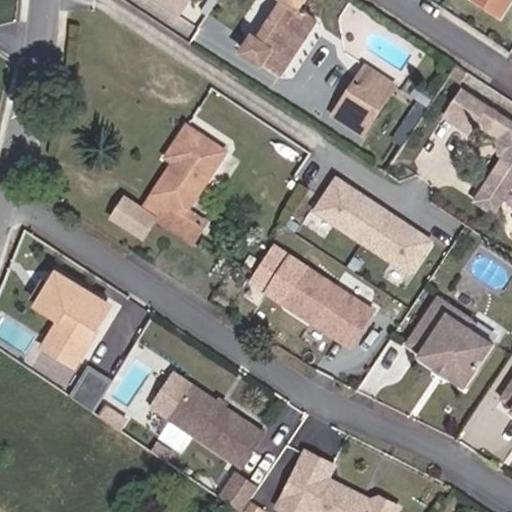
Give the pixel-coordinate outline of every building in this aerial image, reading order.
[(162,0),(181,11),(187,0),(162,0)] [(235,65),(271,90),(307,34),(293,24),(302,8),(289,0),(278,0),(270,14),(275,18),(251,55),(245,51),(235,65)] [(510,0),(481,0),(502,13),(510,0)] [(369,89),(361,106),(388,122),(397,106),(369,89)] [(370,154),(388,122),(361,106),(342,136),(370,154)] [(511,144),(451,106),(434,132),(461,148),(466,140),(493,157),(495,170),(474,203),(494,215),(505,199),(511,198),(511,144)] [(389,177),(421,122),(411,116),(377,171),(389,177)] [(174,236),(216,173),(180,149),(161,176),(160,200),(147,219),(174,236)] [(494,215),(474,203),(465,217),(485,231),(494,215)] [(426,263),(330,204),(310,237),(406,295),(426,263)] [(281,284),(285,277),(270,268),(266,274),(281,284)] [(262,313),(346,365),(369,330),(285,277),(281,284),(266,274),(252,296),(267,306),(263,312),(262,313)] [(263,312),(267,306),(252,296),(247,303),(263,312)] [(102,332),(46,299),(33,322),(56,336),(52,342),(36,371),(68,390),(89,355),(102,332)] [(470,338),(436,316),(405,364),(421,374),(419,378),(436,390),(439,385),(450,391),(447,396),(463,406),(491,362),(466,345),(470,338)] [(52,342),(56,336),(33,322),(29,329),(52,342)] [(91,409),(110,377),(86,363),(67,395),(91,409)] [(49,382),(35,374),(26,388),(41,396),(49,382)] [(439,385),(436,390),(447,396),(450,391),(439,385)] [(511,395),(499,416),(511,423),(511,395)] [(166,436),(238,483),(261,449),(188,402),(166,436)] [(304,467),(282,511),(381,511),(378,510),(374,511),(354,511),(357,508),(325,493),(331,479),(304,467)]
